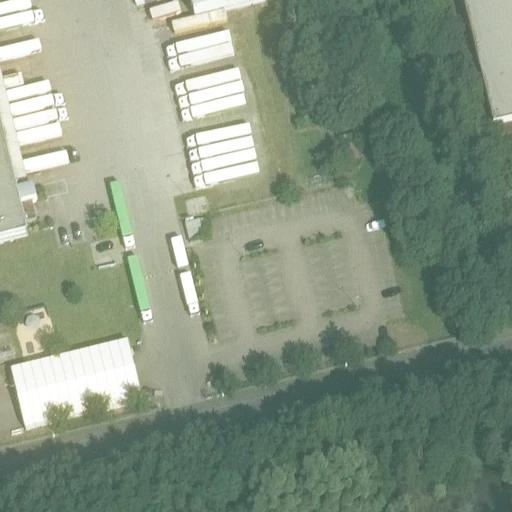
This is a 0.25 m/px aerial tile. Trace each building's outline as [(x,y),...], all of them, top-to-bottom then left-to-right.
[(191,0),(197,20),(278,0),(191,0)] [(511,0),(464,0),(496,130),(498,129),(511,125),(511,0)] [(0,245),(30,238),(27,223),(37,221),(34,206),(39,205),(36,192),(32,193),(0,62),(0,245)] [(511,125),(498,129),(501,141),(511,138),(511,125)] [(184,220),(209,218),(207,197),(182,198),(184,220)] [(129,349),(9,378),(24,436),(144,406),(129,349)]
